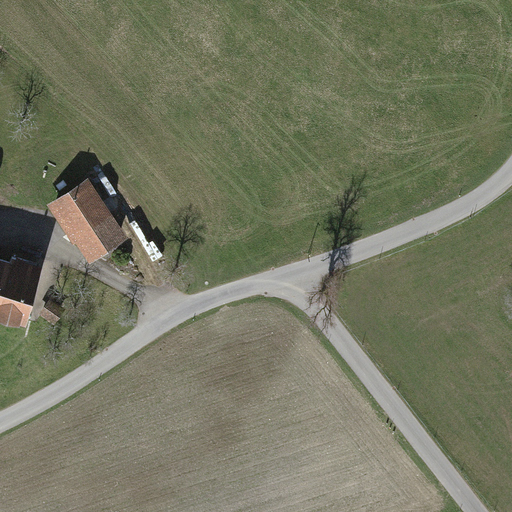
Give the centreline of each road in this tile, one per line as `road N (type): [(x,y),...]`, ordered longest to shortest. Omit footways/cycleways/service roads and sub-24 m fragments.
road 1 (unclassified): [(0,421),(189,309),(289,276)]
road 2 (unclassified): [(289,276),(476,511)]
road 3 (unclassified): [(289,276),(408,233),(484,194),(511,170)]
